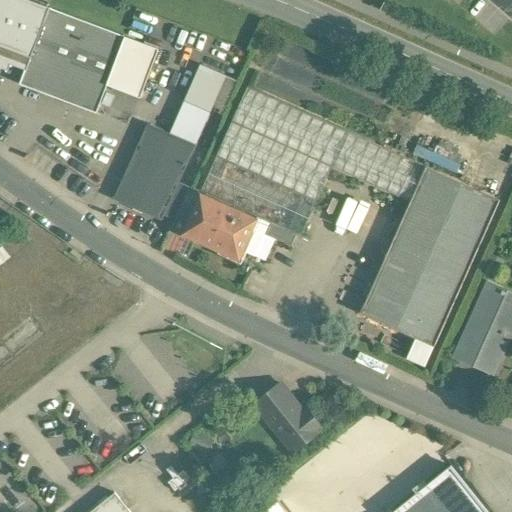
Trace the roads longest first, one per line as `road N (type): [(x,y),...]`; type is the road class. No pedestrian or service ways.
road 1 (residential): [(511,439),(224,313),(120,254),(0,170)]
road 2 (tertiary): [(275,0),(511,102)]
